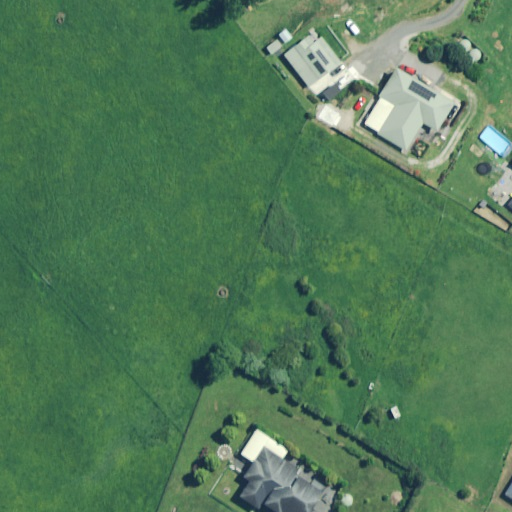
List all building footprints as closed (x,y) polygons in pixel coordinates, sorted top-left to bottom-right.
[(307,34),(283,52),(308,85),(339,62),(319,36),(312,41),(307,34)] [(483,54),(465,38),(457,47),(475,63),(483,54)] [(276,40),(264,48),(269,55),(281,46),(276,40)] [(453,100),(395,66),(378,95),(393,104),(377,132),(405,148),(421,121),(436,129),(453,100)] [(343,120),(331,114),(326,123),(338,130),(343,120)] [(249,480),(239,496),(261,510),(265,503),(277,511),(316,511),(311,508),(322,492),(298,476),(301,471),(263,446),(243,477),(249,480)]
